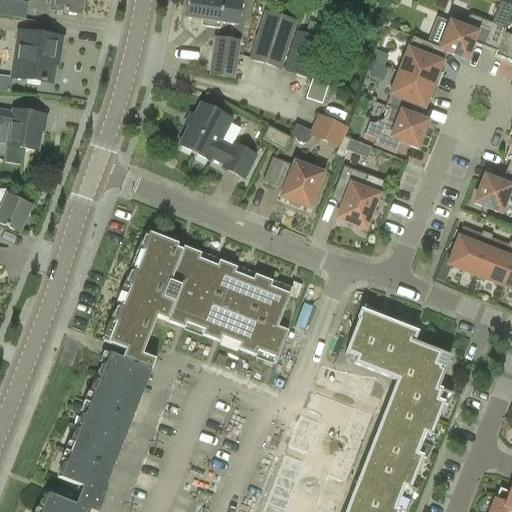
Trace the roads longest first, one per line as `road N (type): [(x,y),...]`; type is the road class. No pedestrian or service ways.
road 1 (residential): [(394,285),(100,173)]
road 2 (tertiary): [(0,419),(100,173)]
road 3 (tertiary): [(100,173),(147,0)]
road 4 (residential): [(394,285),(460,124)]
road 5 (residential): [(467,126),(493,135),(506,93),(468,81),(460,124)]
road 6 (residential): [(511,333),(394,285)]
